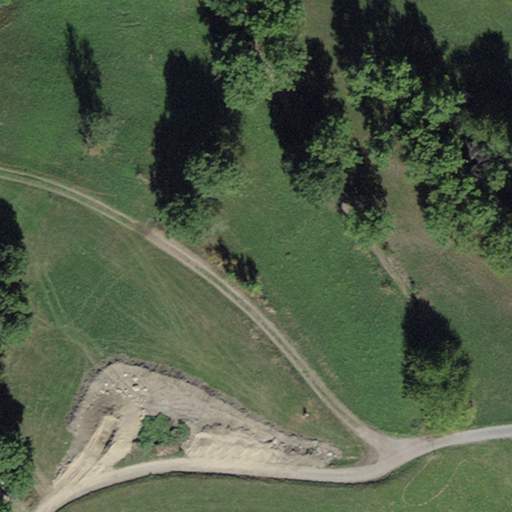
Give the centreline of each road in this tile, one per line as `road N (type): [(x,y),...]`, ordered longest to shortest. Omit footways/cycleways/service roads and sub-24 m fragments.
road 1 (track): [(394,458),(335,411),(257,320),(190,263),(94,208),(0,174)]
road 2 (unclassified): [(47,511),(111,480),(174,468),(372,475),(445,437),(511,428)]
